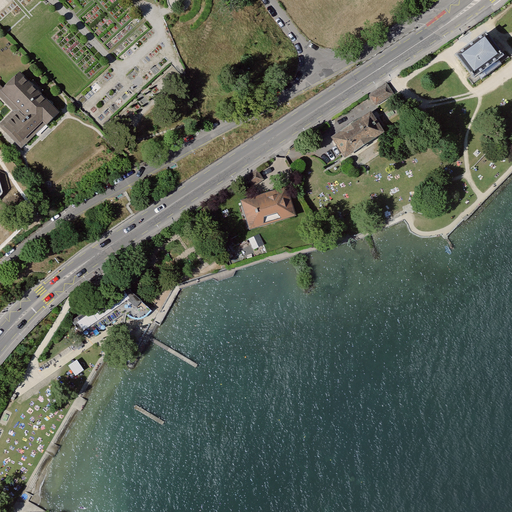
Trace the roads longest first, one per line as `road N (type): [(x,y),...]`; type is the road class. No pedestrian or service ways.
road 1 (primary): [(0,341),(76,270),(476,0)]
road 2 (residential): [(459,0),(142,175),(0,267)]
